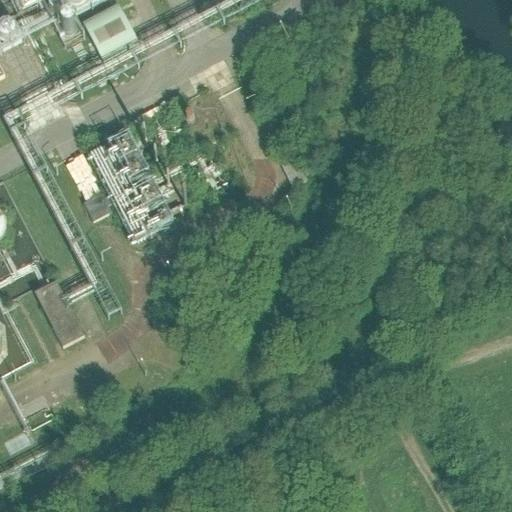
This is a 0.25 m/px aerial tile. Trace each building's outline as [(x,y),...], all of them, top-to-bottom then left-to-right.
[(82,28),(101,66),(136,47),(117,10),(82,28)] [(96,149),(85,154),(115,214),(130,206),(118,184),(131,178),(117,151),(101,159),(96,149)] [(294,159),(279,167),(292,192),(307,184),(294,159)] [(112,217),(102,198),(84,207),(93,226),(112,217)] [(63,352),(85,340),(57,286),(35,298),(63,352)]
